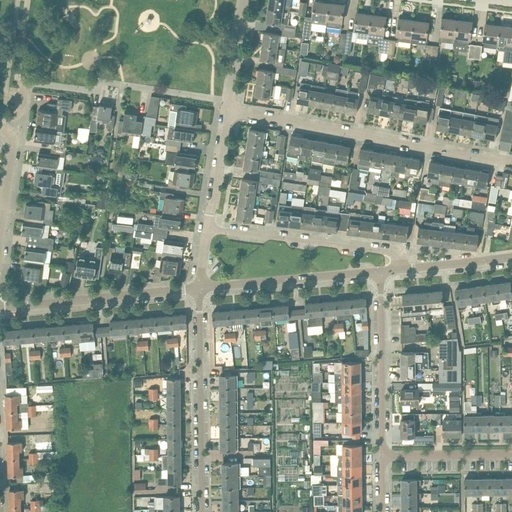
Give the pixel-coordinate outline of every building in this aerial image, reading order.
[(268,0),(268,9),(289,12),(291,0),(268,0)] [(301,1),(299,13),(305,14),(307,2),(301,1)] [(314,1),(313,11),(312,17),(311,23),(312,23),(326,25),(329,3),(314,1)] [(344,5),(329,3),(326,25),(326,26),(341,28),(344,5)] [(289,12),(268,9),(266,22),(281,24),(281,23),(283,24),(282,30),(295,32),(296,26),(287,24),(289,12)] [(347,34),(344,53),(350,54),(352,41),(356,42),(356,38),(367,39),(369,31),(371,15),(356,13),(355,23),(354,29),(353,35),(347,34)] [(367,39),(367,44),(379,46),(378,52),(382,52),(387,53),(389,39),(383,39),(384,33),(384,27),(386,17),(371,15),(369,31),(367,39)] [(305,16),(302,36),(310,37),(312,23),(311,23),(312,17),(305,16)] [(442,18),(441,28),(439,41),(454,43),(457,20),(442,18)] [(399,19),(397,29),(397,35),(398,35),(397,41),(410,43),(413,21),(399,19)] [(455,37),(454,43),(455,43),(468,45),(468,42),(469,42),(472,22),(457,20),(455,37)] [(428,23),(413,21),(410,43),(425,45),(428,23)] [(485,24),(484,34),(483,42),(484,43),(484,47),(497,48),(500,26),(485,24)] [(498,42),(497,48),(498,49),(504,50),(503,61),(511,62),(511,27),(500,26),(498,42)] [(279,34),(264,32),(262,45),(285,49),(286,43),(278,42),(279,34)] [(338,52),(344,53),(347,34),(340,33),(338,52)] [(396,40),(389,39),(387,53),(387,59),(388,59),(388,58),(392,59),(392,56),(394,56),(396,40)] [(301,43),(300,54),(307,55),(308,44),(301,43)] [(424,67),(424,71),(429,72),(430,66),(429,65),(432,45),(426,44),(424,58),(426,58),(424,67)] [(285,49),(262,45),(260,59),(266,59),(265,65),(276,66),(283,67),(285,49)] [(432,45),(429,65),(430,66),(434,66),(435,60),(437,60),(439,46),(432,45)] [(482,46),(476,45),(474,59),(480,59),(482,46)] [(309,62),(301,61),(298,75),(306,76),(309,62)] [(326,76),(326,77),(337,79),(338,79),(339,75),(340,65),(329,63),(328,66),(326,76)] [(349,67),(340,65),(339,75),(347,76),(349,67)] [(276,66),(275,72),(285,74),(293,75),(296,75),(297,69),(294,68),(283,67),(276,66)] [(273,71),(258,69),(256,82),(275,85),(276,79),(272,79),(273,71)] [(358,91),(364,92),(368,73),(362,72),(358,91)] [(368,83),(368,87),(376,88),(376,83),(384,85),(384,83),(385,79),(386,77),(370,74),(368,83)] [(275,85),(256,82),(256,87),(254,87),(253,94),(255,94),(254,95),(273,98),(275,85)] [(296,102),(308,104),(312,85),(300,83),(296,102)] [(420,83),(419,92),(429,93),(428,97),(435,98),(437,86),(420,83)] [(324,87),(312,85),(308,104),(320,106),(323,93),(324,87)] [(281,86),(280,92),(286,93),(285,99),(291,100),(293,88),(281,86)] [(439,87),(436,105),(440,105),(441,106),(445,88),(439,87)] [(348,91),(336,88),(332,109),(344,111),(348,91)] [(359,93),(348,91),(344,111),(356,113),(359,99),(359,93)] [(332,109),(335,95),(323,93),(320,106),(332,109)] [(471,100),(478,101),(479,94),(472,93),(471,100)] [(382,99),(379,113),(391,116),(394,96),(383,94),(382,99)] [(491,96),(479,94),(478,101),(489,103),(491,96)] [(155,113),(157,97),(148,96),(146,112),(155,113)] [(406,98),(394,96),(391,116),(403,118),(405,104),(406,98)] [(382,99),(369,97),(367,111),(379,113),(382,99)] [(496,109),(504,110),(505,99),(498,98),(496,109)] [(47,111),(38,110),(36,122),(42,123),(41,129),(55,131),(57,115),(62,116),(63,109),(71,110),(72,101),(58,99),(57,104),(48,103),(47,111)] [(417,106),(414,120),(426,122),(430,102),(418,100),(416,106),(417,106)] [(99,107),(93,106),(91,119),(106,122),(106,127),(113,128),(115,115),(111,115),(112,103),(100,101),(99,107)] [(511,143),(511,139),(511,102),(508,101),(500,140),(511,143)] [(170,110),(168,126),(169,126),(189,129),(190,123),(195,124),(197,111),(185,110),(186,105),(174,104),(173,111),(170,110)] [(417,106),(416,106),(405,104),(403,118),(414,120),(417,106)] [(439,108),(438,114),(435,128),(448,130),(452,110),(439,108)] [(123,121),(120,120),(119,120),(117,132),(141,136),(143,117),(137,116),(138,111),(125,109),(123,121)] [(463,112),(452,110),(448,130),(459,133),(463,112)] [(476,114),(463,112),(459,133),(472,135),(476,114)] [(487,117),(476,114),(472,135),(483,137),(486,123),(487,117)] [(486,123),(483,137),(495,139),(497,129),(498,125),(499,119),(492,118),(487,117),(486,123)] [(195,130),(189,129),(169,126),(166,144),(180,146),(181,141),(193,142),(195,130)] [(55,131),(41,129),(36,128),(34,141),(52,143),(51,149),(65,151),(66,144),(60,144),(61,132),(55,131)] [(249,129),(247,143),(266,146),(267,140),(263,139),(264,131),(249,129)] [(285,135),(278,134),(276,147),(283,148),(285,135)] [(291,135),(289,145),(288,150),(300,152),(303,138),(291,135)] [(314,140),(303,138),(300,152),(300,153),(299,158),(306,160),(307,154),(311,155),(314,140)] [(314,140),(312,155),(313,155),(312,161),(322,163),(324,157),(323,157),(325,151),(326,142),(314,140)] [(338,144),(326,142),(323,157),(324,157),(322,163),(334,165),(338,144)] [(266,146),(247,143),(245,155),(261,157),(262,150),(266,151),(266,146)] [(180,146),(166,144),(165,150),(177,152),(179,152),(180,146)] [(350,147),(338,144),(334,165),(346,167),(347,162),(350,147)] [(372,151),(360,148),(357,163),(358,168),(369,170),(370,166),(369,165),(372,151)] [(65,151),(51,149),(50,155),(38,153),(37,166),(42,167),(56,169),(58,156),(64,157),(65,151)] [(166,150),(164,163),(175,165),(189,167),(195,168),(197,155),(179,152),(177,152),(166,150)] [(384,153),(372,151),(369,165),(381,168),(384,153)] [(384,153),(381,168),(392,170),(395,155),(384,153)] [(261,157),(245,155),(243,168),(259,171),(260,163),(267,164),(268,159),(261,157)] [(408,157),(395,155),(392,170),(393,170),(392,176),(399,177),(400,171),(405,172),(408,157)] [(409,178),(409,177),(410,173),(417,174),(420,160),(408,157),(405,172),(404,177),(409,178)] [(430,162),(428,171),(427,176),(432,177),(431,182),(438,184),(442,164),(430,162)] [(453,166),(442,164),(438,184),(450,186),(453,166)] [(168,180),(167,187),(180,188),(180,184),(192,186),(194,173),(188,173),(189,167),(175,165),(173,180),(168,180)] [(462,183),(465,168),(453,166),(451,181),(462,183)] [(56,169),(42,167),(41,172),(36,172),(34,184),(43,185),(42,193),(59,195),(60,196),(61,185),(54,184),(56,169)] [(359,169),(353,168),(349,187),(357,189),(359,181),(357,180),(359,169)] [(477,171),(465,168),(462,183),(474,185),(477,171)] [(482,172),(477,171),(474,185),(473,191),(478,192),(480,186),(486,187),(489,173),(488,173),(489,170),(483,169),(482,172)] [(261,170),(260,176),(273,178),(280,179),(281,173),(261,170)] [(296,172),(284,170),(283,177),(295,179),(296,172)] [(296,172),(295,179),(306,181),(308,174),(303,173),(304,171),(296,170),(296,172)] [(308,174),(306,181),(307,181),(307,183),(318,185),(320,174),(309,172),(308,174)] [(497,175),(495,186),(498,187),(506,188),(508,173),(503,172),(502,176),(497,175)] [(332,179),(331,186),(346,188),(348,175),(342,174),(341,180),(332,179)] [(321,175),(319,185),(331,187),(331,186),(332,179),(332,177),(321,175)] [(242,179),(240,192),(259,195),(261,182),(259,182),(242,179)] [(294,183),(282,181),(281,188),(293,190),(294,183)] [(294,183),(293,190),(305,192),(306,185),(294,183)] [(318,186),(317,193),(318,194),(329,195),(330,189),(331,187),(319,185),(319,186),(318,186)] [(498,187),(495,186),(491,186),(489,197),(496,199),(498,187)] [(346,192),(330,189),(329,195),(341,197),(340,201),(345,201),(346,192)] [(429,190),(420,189),(419,199),(434,201),(436,196),(436,194),(428,192),(429,190)] [(173,193),(161,192),(160,199),(164,199),(161,215),(176,217),(177,211),(182,212),(184,199),(172,197),(173,193)] [(259,195),(240,192),(238,205),(253,207),(254,200),(258,201),(259,195)] [(348,192),(346,203),(353,204),(354,199),(363,201),(364,194),(348,192)] [(364,194),(363,201),(376,194),(366,192),(366,194),(364,194)] [(98,194),(96,208),(106,209),(108,195),(98,194)] [(472,200),(471,200),(470,207),(485,209),(487,197),(473,195),(472,200)] [(460,198),(447,196),(445,205),(447,205),(454,207),(454,204),(458,205),(460,198)] [(471,200),(460,198),(458,205),(470,207),(471,200)] [(400,200),(399,207),(410,209),(412,202),(400,200)] [(50,203),(38,201),(38,205),(26,204),(24,216),(30,217),(29,223),(49,225),(52,225),(53,219),(52,219),(53,210),(49,210),(50,203)] [(418,202),(416,216),(423,217),(424,210),(433,212),(434,205),(418,202)] [(277,223),(276,224),(288,225),(291,206),(285,205),(279,204),(278,210),(278,214),(277,223)] [(303,206),(291,204),(291,206),(288,225),(300,227),(303,206)] [(434,205),(433,212),(446,214),(447,205),(445,205),(442,205),(435,204),(435,205),(434,205)] [(238,205),(236,218),(251,220),(252,213),(256,213),(257,208),(253,207),(238,205)] [(315,207),(303,206),(300,227),(312,228),(315,207)] [(315,207),(312,228),(324,230),(327,210),(315,209),(315,207)] [(267,209),(265,221),(272,222),(274,210),(267,209)] [(339,212),(327,210),(324,230),(337,232),(339,212)] [(475,219),(475,222),(482,223),(484,213),(470,211),(469,217),(475,219)] [(349,212),(348,219),(347,233),(359,234),(361,214),(349,212)] [(138,222),(137,230),(153,232),(167,234),(168,229),(180,230),(181,218),(176,217),(161,215),(155,214),(154,225),(138,222)] [(373,215),(361,214),(359,234),(371,236),(373,222),(373,215)] [(373,222),(371,236),(383,237),(385,215),(379,215),(378,222),(373,222)] [(425,222),(424,228),(418,227),(417,242),(429,243),(432,221),(431,221),(431,223),(425,222)] [(443,222),(432,221),(429,243),(441,245),(443,222)] [(488,221),(486,234),(492,235),(493,228),(500,229),(501,224),(494,223),(488,221)] [(49,225),(29,223),(23,222),(21,235),(39,237),(39,243),(53,245),(53,238),(48,238),(49,225)] [(444,222),(443,222),(441,245),(453,246),(455,232),(455,226),(444,224),(444,222)] [(384,223),(383,237),(395,239),(396,225),(384,223)] [(408,226),(396,225),(395,239),(407,240),(408,226)] [(475,228),(467,227),(466,233),(464,248),(477,249),(478,235),(474,234),(475,228)] [(167,234),(153,232),(152,239),(164,240),(162,253),(176,255),(182,256),(184,243),(166,240),(167,234)] [(466,233),(455,232),(453,246),(464,248),(466,233)] [(26,247),(24,260),(44,262),(50,263),(51,251),(53,245),(39,243),(38,249),(26,247)] [(94,258),(78,256),(76,270),(82,271),(82,277),(94,279),(94,277),(99,278),(103,248),(95,246),(94,258)] [(131,252),(124,251),(124,248),(115,247),(115,248),(108,247),(107,259),(111,260),(109,272),(121,273),(122,268),(129,269),(131,252)] [(176,255),(162,253),(160,268),(155,267),(153,281),(160,280),(161,275),(166,276),(167,272),(179,274),(181,261),(175,260),(176,255)] [(44,263),(30,261),(29,266),(23,266),(22,278),(34,280),(33,284),(46,286),(46,279),(42,278),(44,263)] [(70,273),(64,272),(61,284),(66,286),(70,273)] [(511,295),(510,282),(496,284),(499,303),(499,299),(505,298),(506,302),(511,300),(511,295)] [(496,284),(483,286),(485,301),(492,300),(493,304),(499,303),(496,284)] [(483,286),(469,288),(471,303),(472,307),(479,306),(479,302),(485,301),(483,286)] [(469,288),(455,290),(457,300),(458,309),(465,308),(465,304),(471,303),(469,288)] [(430,314),(444,313),(442,291),(428,293),(430,314)] [(430,314),(428,293),(403,295),(405,309),(401,310),(401,317),(414,316),(415,320),(422,319),(422,315),(430,314)] [(367,311),(366,298),(350,300),(352,312),(367,311)] [(352,312),(350,300),(335,301),(336,313),(337,313),(337,319),(352,318),(352,312)] [(336,313),(335,301),(321,302),(322,315),(336,313)] [(299,310),(297,310),(298,319),(300,318),(307,318),(308,326),(323,325),(322,315),(321,302),(305,304),(305,309),(299,310)] [(288,305),(273,307),(274,319),(289,318),(289,319),(298,319),(297,310),(289,311),(288,305)] [(455,322),(453,305),(445,306),(447,323),(455,322)] [(259,321),(259,326),(275,325),(274,319),(273,307),(257,308),(259,321)] [(243,309),(244,322),(259,321),(257,308),(243,309)] [(243,309),(227,311),(228,323),(244,322),(243,309)] [(214,325),(228,323),(227,311),(212,312),(214,325)] [(186,315),(170,316),(171,328),(177,328),(187,327),(186,315)] [(171,328),(170,316),(155,317),(156,330),(171,328)] [(155,317),(140,319),(141,331),(156,330),(155,317)] [(141,331),(140,319),(125,320),(126,332),(141,331)] [(110,327),(104,327),(105,335),(111,334),(126,332),(125,320),(110,321),(110,327)] [(93,323),(78,324),(79,337),(79,341),(80,348),(95,347),(94,340),(94,337),(100,337),(100,328),(93,328),(93,323)] [(78,324),(63,326),(64,338),(79,337),(78,325),(78,324)] [(409,324),(401,325),(401,328),(401,335),(401,343),(432,340),(432,332),(415,334),(415,327),(409,327),(409,324)] [(63,326),(48,327),(49,339),(57,339),(64,338),(63,326)] [(49,339),(47,327),(32,328),(34,341),(49,339)] [(34,341),(32,328),(17,330),(19,342),(34,341)] [(17,330),(2,331),(3,343),(13,343),(19,342),(17,330)] [(289,333),(290,349),(299,348),(297,332),(289,333)] [(457,338),(439,339),(439,376),(439,383),(460,383),(461,383),(461,382),(461,350),(459,350),(457,338)] [(428,352),(401,352),(401,377),(415,377),(415,371),(420,371),(420,368),(428,368),(428,352)] [(504,389),(504,378),(498,378),(499,359),(494,359),(493,389),(504,389)] [(361,371),(361,362),(334,362),(334,372),(361,371)] [(102,363),(93,364),(94,377),(103,376),(102,363)] [(361,382),(361,371),(334,372),(334,382),(361,382)] [(256,372),(247,372),(247,374),(247,382),(253,382),(253,380),(256,380),(256,372)] [(322,382),(322,372),(319,372),(313,372),(313,382),(321,382),(322,382)] [(237,388),(237,375),(220,375),(220,388),(237,388)] [(170,379),(167,379),(167,394),(180,394),(180,378),(170,379)] [(311,387),(311,392),(321,392),(321,382),(313,382),(311,382),(311,387)] [(361,382),(334,382),(334,392),(361,392),(361,382)] [(2,429),(28,428),(27,415),(48,415),(48,410),(56,410),(56,404),(26,404),(26,394),(19,394),(19,387),(5,387),(5,395),(1,395),(2,429)] [(237,388),(220,388),(220,400),(237,399),(237,388)] [(428,396),(428,389),(401,390),(401,403),(419,403),(419,396),(428,396)] [(321,392),(311,392),(311,393),(311,402),(314,402),(320,402),(321,392)] [(361,392),(334,392),(335,402),(361,402),(361,392)] [(180,409),(180,394),(167,394),(167,409),(180,409)] [(237,412),(237,399),(220,400),(220,412),(237,412)] [(320,402),(314,402),(313,412),(325,412),(325,407),(326,407),(326,402),(320,402)] [(361,402),(342,402),(342,412),(361,412),(361,402)] [(180,409),(167,409),(167,424),(180,424),(180,409)] [(477,409),(464,409),(464,416),(464,421),(464,431),(475,431),(477,431),(476,412),(477,412),(477,409)] [(237,412),(220,412),(220,425),(237,424),(237,412)] [(325,422),(325,412),(313,412),(313,422),(325,422)] [(361,422),(361,412),(342,412),(342,422),(361,422)] [(477,412),(476,412),(477,431),(478,430),(488,430),(488,415),(481,415),(481,412),(477,412)] [(500,430),(500,412),(495,412),(495,415),(488,415),(488,430),(500,430)] [(505,412),(500,412),(500,430),(511,430),(511,414),(505,415),(505,412)] [(414,413),(401,413),(401,436),(403,436),(403,444),(422,443),(422,436),(414,436),(414,413)] [(440,413),(433,413),(433,425),(441,425),(440,413)] [(461,436),(461,413),(457,413),(457,419),(443,420),(443,436),(461,436)] [(361,432),(361,422),(342,422),(342,437),(359,437),(359,432),(361,432)] [(180,439),(180,424),(167,424),(167,439),(180,439)] [(237,424),(220,425),(220,438),(237,437),(237,424)] [(22,441),(3,442),(4,476),(22,475),(22,466),(17,466),(16,451),(31,451),(30,434),(22,435),(22,441)] [(237,437),(220,438),(221,451),(223,451),(231,451),(237,450),(237,437)] [(180,454),(180,439),(167,439),(167,454),(180,454)] [(317,454),(321,454),(321,445),(329,445),(328,439),(313,440),(313,454),(317,454)] [(359,444),(359,439),(342,439),(343,454),(361,454),(361,444),(359,444)] [(180,454),(167,454),(168,469),(181,469),(180,454)] [(362,464),(361,454),(343,454),(338,454),(338,464),(362,464)] [(270,474),(270,458),(253,458),(253,466),(258,466),(258,475),(270,474)] [(233,462),(223,463),(223,475),(240,474),(240,462),(233,462)] [(362,474),(362,464),(338,464),(337,464),(337,474),(362,474)] [(322,466),(314,467),(314,475),(322,475),(322,466)] [(181,484),(181,469),(168,469),(168,478),(158,478),(158,484),(181,484)] [(240,474),(223,475),(223,488),(240,488),(240,474)] [(337,474),(337,485),(338,485),(362,484),(362,474),(337,474)] [(489,493),(488,478),(477,479),(477,496),(482,496),(482,493),(489,493)] [(501,478),(488,478),(489,493),(496,493),(496,496),(501,496),(501,478)] [(511,493),(511,478),(501,478),(501,496),(506,496),(506,493),(511,493)] [(421,479),(402,479),(402,493),(417,493),(417,486),(421,486),(421,479)] [(477,496),(477,479),(464,479),(464,493),(472,493),(472,496),(477,496)] [(362,494),(362,484),(338,485),(338,494),(362,494)] [(240,488),(223,488),(223,500),(238,500),(238,488),(240,488)] [(22,511),(22,489),(5,489),(5,511),(22,511)] [(417,493),(402,493),(402,507),(417,506),(417,500),(422,500),(422,493),(417,493)] [(362,504),(362,494),(338,494),(338,505),(343,504),(362,504)] [(324,495),(314,495),(314,505),(324,505),(324,495)] [(169,496),(164,496),(164,497),(164,508),(179,508),(179,496),(178,496),(169,496)] [(237,511),(238,500),(223,500),(223,511),(237,511)]
